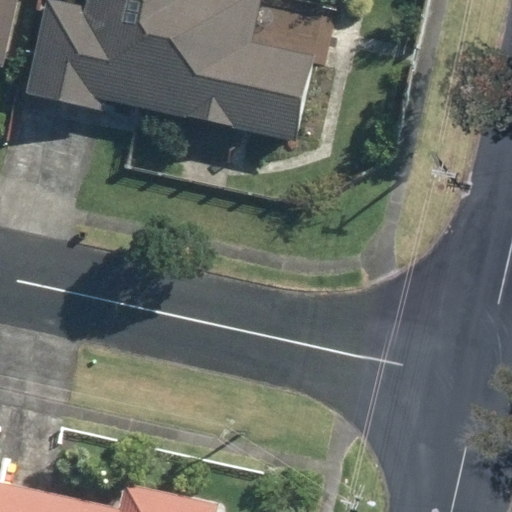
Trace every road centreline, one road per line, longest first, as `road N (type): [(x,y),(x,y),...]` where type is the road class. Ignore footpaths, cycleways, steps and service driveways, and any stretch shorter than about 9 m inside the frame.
road 1 (residential): [(481,377),(0,272)]
road 2 (residential): [(451,511),(481,377)]
road 3 (residential): [(481,377),(511,245)]
